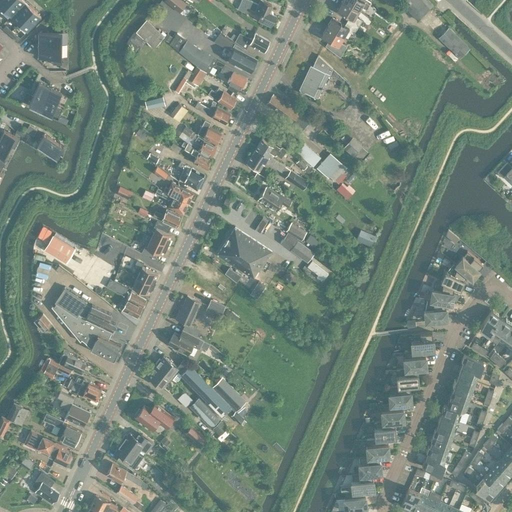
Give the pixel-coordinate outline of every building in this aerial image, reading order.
[(10,0),(3,8),(11,15),(23,2),(20,0),(10,0)] [(181,0),(165,0),(179,11),(185,3),(181,0)] [(249,0),(241,0),(238,8),(247,13),(249,8),(260,13),(260,14),(261,14),(258,20),(270,25),(275,14),(273,13),(272,12),(271,11),(270,11),(269,11),(268,11),(271,4),(261,0),(259,0),(258,4),(249,0)] [(342,0),(342,1),(358,11),(361,6),(366,9),(371,0),(370,0),(342,0)] [(402,0),(401,1),(417,19),(433,5),(428,0),(402,0)] [(349,17),(347,21),(357,27),(362,20),(355,16),(358,11),(342,1),(337,9),(349,17)] [(11,15),(19,22),(33,8),(29,5),(27,7),(23,2),(11,15)] [(33,8),(19,22),(27,30),(39,17),(38,16),(38,17),(34,13),(36,11),(33,8)] [(41,21),(44,25),(51,18),(47,14),(41,21)] [(332,17),(327,26),(343,36),(347,30),(353,34),(357,27),(347,21),(344,25),(332,17)] [(127,43),(136,51),(146,41),(154,48),(165,36),(146,18),(136,32),(135,31),(127,43)] [(3,28),(9,33),(11,30),(5,25),(3,28)] [(343,36),(327,26),(321,35),(334,43),(331,46),(342,53),(346,46),(340,42),(343,36)] [(438,37),(460,58),(469,48),(448,27),(438,37)] [(11,30),(9,33),(14,39),(17,35),(11,30)] [(38,31),(38,44),(62,44),(62,31),(38,31)] [(234,41),(246,49),(249,43),(263,51),(269,40),(255,32),(251,38),(239,32),(234,41)] [(167,33),(164,38),(169,42),(173,37),(167,33)] [(207,73),(216,59),(197,47),(186,39),(178,51),(189,59),(197,65),(206,72),(207,73)] [(232,51),(228,60),(249,71),(250,70),(252,70),(255,66),(253,64),(256,58),(243,51),(244,48),(234,43),(230,50),(232,51)] [(62,44),(38,44),(38,56),(62,56),(62,44)] [(344,78),(333,68),(318,54),(313,65),(310,64),(310,65),(299,89),(298,88),(298,89),(300,89),(301,93),(305,92),(313,96),(314,98),(316,97),(317,98),(321,89),(322,89),(323,87),(322,87),(329,74),(343,81),(344,78)] [(217,59),(215,63),(222,67),(220,71),(230,76),(227,81),(230,83),(227,87),(236,93),(238,87),(240,88),(246,77),(233,71),(234,69),(224,63),(217,59)] [(206,72),(197,65),(191,76),(190,80),(196,84),(198,85),(206,72)] [(186,78),(183,76),(174,89),(178,92),(184,81),(186,78)] [(190,80),(187,78),(186,78),(184,81),(193,87),(196,84),(190,80)] [(29,103),(40,108),(50,87),(39,81),(29,103)] [(50,87),(40,108),(52,113),(62,92),(50,87)] [(212,96),(217,99),(230,107),(236,98),(218,87),(215,91),(211,88),(208,93),(212,96)] [(22,100),(27,102),(31,94),(26,91),(22,100)] [(144,99),(147,109),(166,104),(163,93),(144,99)] [(267,102),(266,103),(282,114),(280,116),(291,124),(293,126),(301,131),(305,126),(310,120),(310,119),(300,111),(299,112),(273,93),(269,99),(269,100),(267,102)] [(198,101),(195,105),(202,110),(201,111),(224,123),(230,112),(211,103),(208,109),(207,108),(198,101)] [(179,103),(170,114),(176,119),(185,108),(179,103)] [(54,115),(58,117),(59,115),(62,109),(57,106),(54,115)] [(58,117),(57,120),(66,124),(69,119),(59,115),(58,117)] [(197,133),(202,136),(215,143),(216,141),(218,141),(219,139),(219,137),(221,132),(208,126),(210,122),(204,119),(197,133)] [(29,124),(25,130),(33,135),(37,129),(29,124)] [(191,145),(195,140),(201,144),(198,149),(211,155),(216,146),(204,139),(190,129),(185,125),(178,135),(191,145)] [(15,131),(23,136),(26,132),(19,127),(15,131)] [(0,136),(0,153),(4,156),(10,145),(14,148),(20,137),(14,134),(4,129),(0,136)] [(37,143),(57,156),(64,145),(44,132),(37,143)] [(343,147),(359,161),(368,151),(352,136),(343,147)] [(262,138),(256,147),(268,155),(271,151),(281,157),(286,149),(275,143),(274,145),(262,138)] [(290,145),(313,165),(319,157),(308,147),(307,149),(295,139),(290,145)] [(169,147),(178,153),(181,149),(171,142),(169,147)] [(184,148),(190,152),(196,155),(193,161),(206,168),(211,158),(198,151),(188,143),(184,148)] [(268,155),(256,147),(246,162),(259,170),(265,161),(281,171),(283,168),(289,171),(290,169),(268,155)] [(330,152),(316,167),(328,177),(329,176),(335,181),(338,177),(343,172),(346,168),(341,163),(330,152)] [(149,153),(146,157),(155,163),(158,158),(149,153)] [(369,153),(363,159),(366,162),(372,155),(369,153)] [(178,165),(184,168),(179,178),(196,189),(196,188),(197,188),(202,178),(201,177),(204,173),(180,161),(178,165)] [(506,173),(511,178),(511,165),(511,166),(506,161),(497,172),(502,177),(506,173)] [(156,165),(152,170),(163,178),(167,173),(156,165)] [(342,182),(336,188),(347,198),(353,191),(346,185),(342,182)] [(258,198),(276,210),(281,202),(288,206),(291,200),(279,192),(278,193),(266,185),(258,198)] [(128,196),(131,191),(120,186),(117,191),(128,196)] [(168,188),(166,192),(166,193),(187,203),(189,199),(191,199),(193,195),(192,194),(193,193),(179,186),(176,192),(168,188)] [(166,193),(166,192),(161,190),(157,188),(155,192),(159,194),(169,199),(170,198),(172,199),(169,206),(183,212),(184,211),(185,211),(186,208),(185,207),(187,203),(166,193)] [(141,196),(151,201),(155,193),(145,189),(141,196)] [(140,207),(137,211),(145,215),(147,210),(140,207)] [(152,214),(161,219),(176,227),(181,215),(166,208),(164,214),(155,210),(152,214)] [(263,215),(257,226),(262,229),(268,218),(263,215)] [(154,231),(151,237),(167,244),(170,238),(172,234),(167,232),(170,226),(156,220),(152,230),(154,231)] [(289,224),(286,230),(301,239),(306,231),(301,228),(300,230),(289,224)] [(218,254),(253,276),(270,249),(235,227),(218,254)] [(360,228),(355,239),(370,246),(375,235),(360,228)] [(448,229),(445,235),(455,243),(459,238),(448,229)] [(287,232),(280,242),(290,249),(297,239),(287,232)] [(309,233),(305,240),(311,244),(315,239),(316,237),(309,233)] [(53,236),(45,249),(66,262),(75,249),(53,236)] [(167,244),(151,237),(148,242),(146,241),(142,251),(155,257),(158,252),(162,254),(164,250),(165,250),(167,244)] [(297,239),(290,249),(306,261),(313,251),(297,239)] [(462,255),(456,263),(455,263),(467,273),(472,277),(479,269),(478,268),(482,264),(483,263),(467,250),(466,251),(467,251),(463,255),(462,255)] [(311,260),(307,266),(318,274),(316,276),(321,280),(322,278),(323,279),(328,273),(311,260)] [(445,269),(441,279),(440,279),(454,285),(454,286),(460,289),(465,279),(464,278),(467,273),(455,263),(456,263),(453,260),(453,261),(446,270),(445,269)] [(140,270),(137,276),(153,284),(156,278),(156,277),(158,273),(143,266),(142,266),(135,263),(133,267),(140,270)] [(228,266),(224,272),(231,277),(235,271),(228,266)] [(286,270),(280,278),(286,284),(293,276),(286,270)] [(235,271),(231,277),(235,281),(241,274),(235,271)] [(153,284),(137,276),(134,281),(128,278),(126,282),(133,285),(132,286),(148,293),(150,289),(150,290),(153,284)] [(432,288),(430,298),(445,301),(451,303),(453,292),(454,286),(454,285),(440,279),(441,279),(438,277),(437,278),(438,278),(433,288),(432,288)] [(109,279),(105,286),(123,296),(127,289),(109,279)] [(255,293),(262,282),(258,280),(251,291),(255,293)] [(52,304),(51,305),(80,340),(82,338),(83,339),(85,341),(86,342),(88,344),(89,345),(91,346),(90,348),(114,360),(117,352),(118,353),(121,349),(119,348),(121,344),(108,338),(109,337),(110,337),(111,337),(111,336),(112,336),(112,335),(112,334),(112,333),(111,333),(111,332),(116,323),(108,319),(111,313),(92,304),(91,306),(85,303),(87,301),(65,286),(54,301),(55,302),(54,305),(52,304)] [(119,308),(122,309),(137,317),(146,299),(131,292),(124,305),(121,304),(119,308)] [(175,318),(190,325),(201,301),(187,295),(179,310),(175,318)] [(430,298),(427,298),(425,309),(424,309),(425,320),(447,318),(446,307),(445,307),(445,301),(430,298)] [(208,305),(222,312),(225,306),(211,299),(208,305)] [(487,336),(501,316),(498,313),(492,308),(480,326),(489,333),(487,336)] [(231,311),(227,316),(235,322),(239,316),(232,311),(231,311)] [(36,318),(45,329),(52,323),(43,313),(36,318)] [(487,336),(496,343),(511,322),(505,318),(505,319),(501,316),(487,336)] [(499,340),(508,346),(511,339),(511,323),(511,322),(496,343),(497,343),(499,340)] [(174,331),(168,343),(181,349),(180,351),(186,354),(187,354),(188,352),(192,345),(197,347),(197,348),(199,348),(201,346),(207,349),(208,346),(210,343),(204,340),(203,340),(204,339),(199,337),(191,333),(190,332),(185,330),(184,329),(182,328),(179,334),(174,331)] [(411,340),(412,350),(412,351),(424,350),(434,349),(433,338),(432,338),(432,332),(432,331),(411,333),(411,334),(412,334),(412,340),(411,340)] [(470,346),(477,351),(481,346),(473,341),(470,346)] [(210,343),(208,346),(215,352),(218,349),(210,343)] [(481,346),(477,351),(485,355),(488,350),(481,346)] [(404,357),(405,368),(417,367),(426,367),(425,356),(424,350),(412,351),(412,350),(404,351),(404,352),(405,357),(404,357)] [(489,357),(495,363),(501,356),(494,350),(489,357)] [(58,361),(81,371),(86,361),(63,351),(58,361)] [(460,364),(460,365),(479,372),(483,360),(463,353),(461,360),(462,360),(461,364),(460,364)] [(157,364),(155,365),(170,376),(176,382),(182,375),(221,414),(230,405),(183,358),(177,366),(163,355),(160,359),(159,358),(156,363),(157,364)] [(501,356),(495,363),(499,367),(505,360),(501,356)] [(69,374),(72,368),(50,358),(47,364),(56,368),(69,374)] [(43,372),(53,376),(56,368),(47,364),(43,372)] [(150,372),(147,376),(161,387),(170,376),(155,365),(154,367),(153,366),(149,371),(150,372)] [(459,370),(457,374),(475,381),(479,372),(460,365),(458,370),(459,370)] [(396,375),(397,385),(397,386),(409,385),(419,384),(418,373),(417,373),(417,367),(405,368),(396,368),(396,369),(397,369),(397,375),(396,375)] [(454,378),(452,384),(472,391),(475,381),(457,374),(456,379),(454,378)] [(498,377),(491,375),(488,381),(496,384),(498,377)] [(75,380),(71,388),(77,390),(76,392),(82,395),(83,393),(89,396),(90,397),(90,396),(96,399),(101,387),(89,382),(90,380),(83,377),(83,378),(78,376),(76,381),(75,380)] [(452,389),(450,395),(468,401),(472,391),(452,384),(453,385),(452,389)] [(389,393),(390,403),(402,402),(411,402),(410,391),(409,385),(397,386),(397,385),(389,386),(389,387),(390,392),(389,393)] [(488,388),(485,396),(491,398),(493,390),(488,388)] [(57,397),(62,399),(60,404),(69,409),(65,417),(83,425),(87,417),(89,418),(91,413),(89,412),(90,411),(72,403),(75,397),(60,390),(57,397)] [(186,405),(193,398),(185,391),(178,398),(186,405)] [(443,403),(443,404),(465,411),(468,401),(450,395),(449,395),(450,395),(448,399),(446,404),(443,403)] [(491,398),(485,396),(483,403),(488,405),(491,398)] [(189,405),(198,414),(196,416),(199,418),(200,417),(210,427),(219,419),(198,397),(189,405)] [(14,402),(7,418),(10,419),(15,422),(22,406),(14,402)] [(381,410),(382,420),(382,421),(394,420),(404,419),(403,408),(402,408),(402,402),(390,403),(381,403),(381,404),(382,404),(382,410),(381,410)] [(135,416),(151,428),(157,421),(165,427),(173,416),(155,403),(150,408),(144,404),(140,409),(139,408),(135,413),(136,415),(135,416)] [(239,419),(247,408),(241,404),(233,415),(239,419)] [(440,414),(458,421),(462,411),(465,412),(465,411),(443,404),(441,410),(440,414)] [(481,409),(478,416),(484,418),(486,411),(481,409)] [(43,419),(59,427),(56,435),(75,443),(77,442),(79,439),(78,437),(81,430),(63,422),(64,420),(46,412),(43,419)] [(438,420),(436,424),(455,431),(458,421),(440,414),(437,420),(438,420)] [(10,419),(7,418),(2,415),(0,418),(0,434),(2,435),(10,419)] [(484,418),(478,416),(475,423),(481,425),(484,418)] [(507,417),(502,423),(506,426),(511,421),(507,417)] [(213,427),(220,434),(227,427),(220,420),(213,427)] [(374,428),(375,438),(387,437),(387,438),(396,437),(395,426),(394,420),(382,421),(382,420),(374,421),(374,422),(375,428),(374,428)] [(181,427),(184,431),(191,424),(187,421),(181,427)] [(506,426),(502,423),(497,428),(501,432),(506,426)] [(191,424),(185,431),(200,444),(206,437),(191,424)] [(435,428),(432,434),(451,441),(455,431),(436,424),(435,428)] [(49,452),(48,454),(54,457),(54,458),(56,458),(57,462),(60,463),(63,462),(65,463),(71,452),(64,449),(66,445),(31,429),(25,441),(49,452)] [(473,429),(471,436),(476,438),(479,431),(473,429)] [(123,440),(122,441),(143,456),(153,442),(142,434),(139,438),(129,431),(126,435),(125,434),(122,439),(123,440)] [(230,432),(225,437),(232,443),(236,438),(230,432)] [(493,433),(488,439),(492,443),(497,437),(493,433)] [(428,444),(448,451),(451,441),(432,434),(430,440),(431,441),(429,444),(428,444)] [(164,436),(161,440),(166,445),(170,441),(164,436)] [(476,438),(471,436),(468,444),(474,446),(476,438)] [(366,445),(367,455),(367,456),(379,455),(389,454),(388,443),(387,443),(387,438),(387,437),(375,438),(366,439),(367,439),(367,445),(366,445)] [(492,443),(488,439),(482,445),(487,449),(492,443)] [(143,456),(122,441),(121,443),(120,442),(116,447),(117,447),(115,450),(125,457),(122,462),(133,470),(143,456)] [(159,444),(156,447),(163,453),(165,450),(159,444)] [(427,451),(426,455),(444,461),(448,451),(428,444),(426,450),(427,451)] [(465,449),(461,456),(466,459),(470,452),(465,449)] [(478,450),(474,457),(479,460),(483,453),(478,450)] [(511,460),(504,453),(497,461),(511,474),(511,460)] [(359,463),(360,473),(372,472),(372,473),(381,472),(380,461),(379,455),(367,456),(367,455),(359,456),(359,457),(360,463),(359,463)] [(444,461),(426,455),(424,459),(422,465),(440,472),(444,461)] [(466,459),(461,456),(457,462),(462,466),(466,459)] [(479,460),(474,457),(470,463),(475,466),(479,460)] [(42,461),(40,467),(49,470),(51,465),(42,461)] [(511,474),(497,461),(490,470),(505,483),(505,482),(508,479),(511,474)] [(120,481),(123,475),(139,484),(142,479),(126,470),(112,462),(106,473),(120,481)] [(8,464),(2,473),(11,478),(17,470),(8,464)] [(451,472),(456,475),(460,468),(455,465),(451,472)] [(464,472),(469,475),(473,469),(468,466),(464,472)] [(415,473),(423,476),(425,470),(417,468),(415,473)] [(490,470),(483,478),(497,491),(500,487),(501,487),(505,483),(490,470)] [(35,491),(52,503),(59,492),(50,486),(54,480),(41,471),(36,478),(37,479),(33,486),(37,488),(35,491)] [(351,480),(352,490),(352,491),(364,490),(374,489),(373,478),(372,478),(372,473),(372,472),(360,473),(351,474),(352,474),(352,480),(351,480)] [(428,478),(435,480),(438,475),(430,472),(428,478)] [(163,477),(159,481),(173,494),(177,491),(163,477)] [(497,491),(483,478),(475,486),(490,499),(495,494),(497,491)] [(448,485),(456,488),(458,482),(450,480),(448,485)] [(116,491),(133,503),(138,495),(121,484),(116,491)] [(411,510),(419,492),(408,487),(401,506),(407,508),(411,509),(411,510)] [(469,494),(474,499),(478,495),(472,489),(469,494)] [(345,509),(346,509),(363,507),(366,507),(365,496),(364,490),(352,491),(352,490),(344,491),(344,492),(345,498),(344,498),(345,509)] [(433,511),(439,500),(441,495),(431,490),(428,496),(429,496),(421,511),(433,511)] [(421,511),(429,496),(428,496),(419,492),(411,510),(415,511),(421,511)] [(30,493),(26,498),(33,503),(37,497),(30,493)] [(95,494),(90,505),(104,511),(113,511),(117,505),(95,494)] [(478,495),(474,499),(480,504),(484,500),(478,495)] [(150,511),(157,511),(166,501),(160,497),(150,511)] [(445,511),(449,504),(439,500),(433,511),(445,511)]
